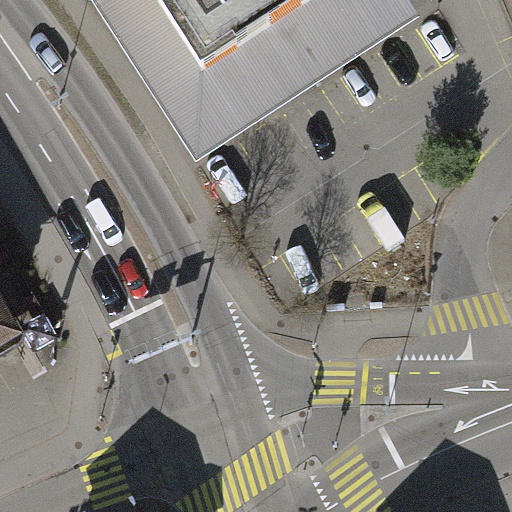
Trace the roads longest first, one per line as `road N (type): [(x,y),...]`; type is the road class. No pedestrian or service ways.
road 1 (secondary): [(0,36),(75,142),(210,408)]
road 2 (secondary): [(477,383),(335,385),(210,408)]
road 3 (residential): [(210,408),(100,484),(30,511)]
road 4 (secondary): [(331,511),(511,427)]
road 5 (residential): [(492,196),(462,261),(477,383)]
